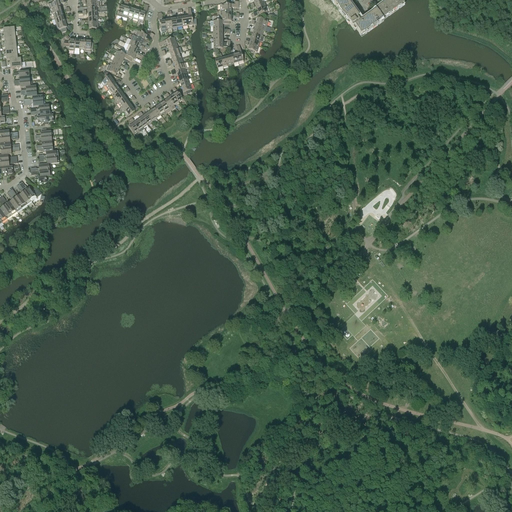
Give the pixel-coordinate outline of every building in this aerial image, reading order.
[(49,10),(60,7),(60,5),(67,2),(66,0),(63,0),(58,2),(54,3),(48,5),(49,10)] [(376,11),(360,22),(357,18),(359,17),(346,0),(332,0),(354,31),(356,29),(361,35),(383,20),(382,19),(404,3),(401,0),(388,0),(375,10),(376,11)] [(255,5),(257,10),(266,7),(264,2),(255,5)] [(116,16),(122,18),(125,7),(120,5),(116,16)] [(143,12),(141,12),(138,21),(143,22),(148,6),(145,5),(143,12)] [(53,15),(62,12),(60,7),(49,10),(51,15),(53,15)] [(130,9),(125,7),(122,18),(127,19),(128,17),(130,9)] [(268,13),(266,7),(257,10),(258,13),(251,15),(252,18),(265,13),(268,13)] [(167,32),(166,30),(165,21),(162,21),(161,14),(158,14),(161,33),(167,32)] [(258,18),(256,24),(267,27),(268,22),(258,18)] [(65,22),(56,25),(58,30),(61,29),(62,33),(67,31),(66,28),(65,22)] [(98,32),(98,23),(89,24),(89,30),(94,29),(96,32),(98,32)] [(267,27),(256,24),(254,29),(263,32),(265,32),(267,27)] [(138,31),(135,36),(143,41),(144,38),(151,42),(153,39),(149,37),(138,31)] [(133,36),(131,40),(141,45),(143,41),(135,36),(133,36)] [(167,47),(176,44),(174,38),(158,44),(160,47),(167,44),(167,47)] [(68,51),(74,52),(75,41),(69,40),(69,42),(64,42),(64,47),(69,47),(68,51)] [(131,40),(128,45),(138,50),(141,45),(131,40)] [(167,47),(169,52),(178,49),(176,44),(167,47)] [(257,53),(259,47),(250,44),(248,51),(252,52),(252,51),(257,53)] [(138,50),(128,45),(126,50),(136,55),(140,57),(141,55),(137,53),(138,50)] [(169,52),(171,57),(180,54),(178,49),(169,52)] [(126,50),(124,55),(126,56),(125,56),(132,59),(134,60),(136,55),(126,50)] [(117,51),(115,56),(123,61),(124,58),(131,62),(132,59),(125,56),(126,56),(124,55),(117,51)] [(181,59),(180,54),(171,57),(173,62),(181,59)] [(115,56),(112,61),(121,65),(123,61),(115,56)] [(173,62),(174,67),(183,64),(181,59),(173,62)] [(112,61),(110,66),(118,70),(121,65),(112,61)] [(183,64),(174,67),(176,72),(185,69),(187,69),(185,64),(183,64)] [(118,70),(110,66),(108,65),(106,70),(116,75),(118,70)] [(176,72),(178,77),(187,74),(185,69),(176,72)] [(103,87),(105,86),(113,81),(107,73),(106,73),(104,74),(107,78),(100,83),(103,87)] [(187,74),(178,77),(180,82),(188,79),(187,74)] [(180,82),(181,88),(190,85),(188,79),(180,82)] [(105,86),(108,91),(116,85),(113,81),(105,86)] [(108,91),(111,95),(119,90),(116,85),(108,91)] [(190,85),(181,88),(185,97),(187,96),(187,95),(191,93),(191,90),(192,90),(190,85)] [(111,95),(115,99),(122,94),(119,90),(111,95)] [(177,92),(173,96),(178,103),(183,100),(177,92)] [(115,99),(118,104),(125,98),(122,94),(115,99)] [(174,106),(178,103),(173,96),(168,99),(174,106)] [(118,104),(121,108),(128,103),(125,98),(118,104)] [(168,99),(164,102),(171,111),(175,108),(174,106),(168,99)] [(166,115),(171,111),(164,102),(160,105),(165,113),(166,115)] [(121,108),(124,113),(131,107),(128,103),(121,108)] [(155,108),(160,116),(165,113),(160,105),(155,108)] [(135,112),(131,107),(124,113),(127,117),(135,112)] [(156,119),(160,116),(155,108),(151,111),(156,119)] [(146,115),(152,122),(156,119),(151,111),(146,115)] [(53,115),(52,116),(50,116),(45,116),(46,123),(44,123),(44,125),(47,125),(47,122),(53,122),(53,115)] [(147,125),(152,122),(146,115),(142,118),(147,125)] [(138,121),(143,128),(147,125),(142,118),(138,121)] [(144,130),(143,128),(138,121),(133,124),(139,131),(140,133),(144,130)] [(139,131),(133,124),(129,127),(134,135),(139,131)] [(58,151),(53,152),(46,153),(46,156),(44,156),(43,156),(38,156),(38,160),(58,158),(58,151)] [(31,173),(51,170),(51,165),(51,164),(47,165),(39,166),(39,169),(37,169),(36,169),(30,169),(31,173)] [(22,183),(19,185),(31,202),(36,198),(31,191),(29,188),(27,190),(25,189),(25,188),(22,183)] [(26,205),(31,202),(19,185),(16,187),(20,192),(21,192),(22,194),(19,196),(26,205)] [(10,192),(22,209),(26,205),(19,196),(17,197),(15,195),(16,195),(12,190),(10,192)] [(17,212),(22,209),(10,192),(7,194),(10,199),(11,199),(12,201),(10,203),(17,212)] [(3,197),(0,198),(0,199),(12,216),(17,212),(10,203),(7,204),(6,202),(3,197)] [(2,208),(0,209),(7,219),(12,216),(0,199),(0,205),(0,206),(1,206),(2,208)]
